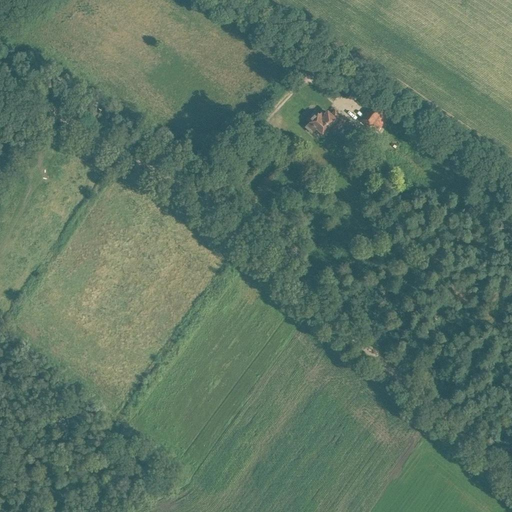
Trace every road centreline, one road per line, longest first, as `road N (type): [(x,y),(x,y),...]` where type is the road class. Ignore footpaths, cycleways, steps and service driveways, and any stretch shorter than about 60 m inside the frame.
road 1 (track): [(511,474),(198,195),(0,76)]
road 2 (track): [(230,229),(279,150),(289,101),(321,55)]
